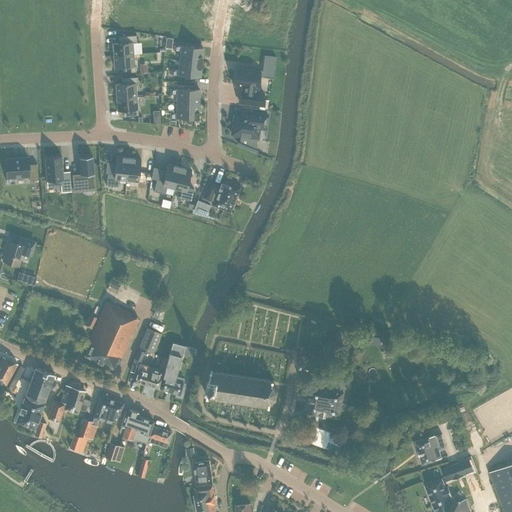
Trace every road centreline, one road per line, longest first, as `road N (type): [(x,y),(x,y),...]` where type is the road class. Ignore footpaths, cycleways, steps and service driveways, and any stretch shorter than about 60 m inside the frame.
road 1 (tertiary): [(231,456),(128,395),(0,343)]
road 2 (residential): [(211,156),(224,0)]
road 3 (residential): [(101,135),(96,0)]
road 4 (tertiary): [(343,511),(261,462),(231,456)]
